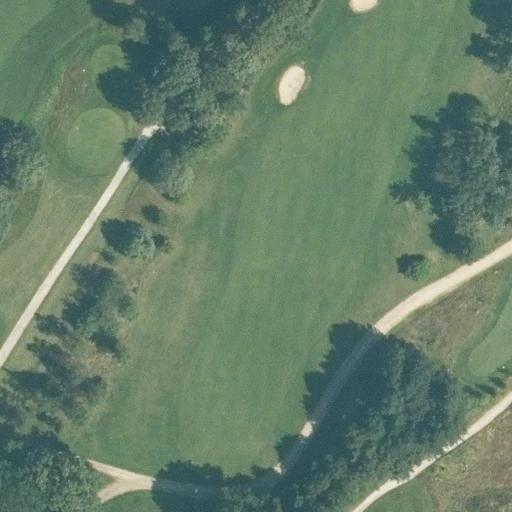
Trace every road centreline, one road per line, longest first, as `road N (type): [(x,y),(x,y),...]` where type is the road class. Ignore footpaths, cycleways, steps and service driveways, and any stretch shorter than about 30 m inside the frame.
road 1 (track): [(511,246),(388,318),(359,348),(275,475),(206,493),(139,481),(100,494),(80,511)]
road 2 (track): [(139,481),(0,442)]
